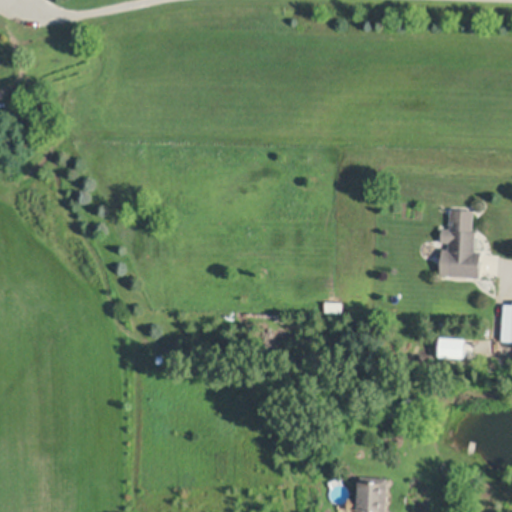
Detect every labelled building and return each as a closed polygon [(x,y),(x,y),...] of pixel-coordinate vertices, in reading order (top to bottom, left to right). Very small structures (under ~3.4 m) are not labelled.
[(476,209),(475,230),(478,230),(477,250),(484,251),(482,277),(442,274),(444,247),(450,248),(451,241),(443,241),(444,227),(452,228),(453,208),(476,209)] [(344,302),(344,311),(327,311),(327,301),(344,302)] [(470,338),(444,337),(444,357),(470,358),(470,338)] [(414,404),(406,407),(404,401),(412,398),(414,404)] [(405,409),(392,414),(388,405),(402,400),(405,409)] [(389,478),(387,511),(359,511),(362,476),(389,478)]
